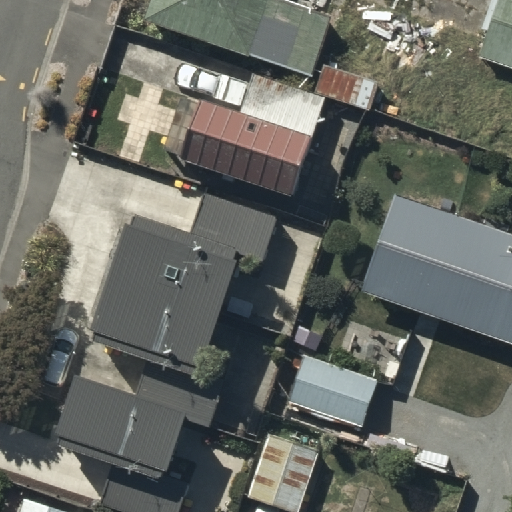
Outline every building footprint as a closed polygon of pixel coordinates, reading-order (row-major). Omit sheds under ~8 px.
[(153,0),(148,14),(311,73),(332,15),(289,0),(153,0)] [(511,0),(501,0),(482,57),(511,67),(511,0)] [(312,136),(204,101),(185,158),(293,193),(312,136)] [(204,193),(191,233),(239,248),(266,257),(279,217),(204,193)] [(511,236),(396,199),(365,292),(511,339),(511,236)] [(112,276),(219,311),(239,248),(191,233),(133,214),(112,276)] [(150,354),(199,371),(219,311),(112,276),(93,336),(150,354)] [(379,379),(304,353),(289,398),(364,423),(379,379)] [(199,371),(150,354),(135,401),(183,418),(210,426),(225,379),(199,371)] [(163,476),(183,418),(135,401),(76,382),(56,441),(113,460),(163,476)] [(315,450),(273,435),(253,492),(295,507),(315,450)] [(163,476),(113,460),(100,498),(140,511),(177,511),(187,485),(163,476)] [(73,511),(28,497),(23,511),(73,511)]
